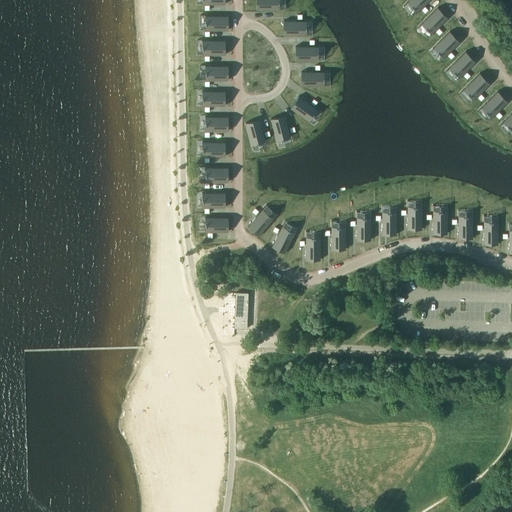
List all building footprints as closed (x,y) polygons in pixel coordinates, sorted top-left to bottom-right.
[(256,0),(256,9),(279,9),(279,0),(256,0)] [(408,0),(407,1),(418,11),(429,0),(408,0)] [(438,6),(421,23),(432,33),(448,17),(438,6)] [(206,15),(206,29),(228,29),(228,15),(206,15)] [(284,20),(284,34),(306,34),(306,20),(284,20)] [(450,30),(433,47),(444,57),(460,41),(450,30)] [(203,40),(203,54),(225,54),(225,39),(203,40)] [(296,45),(296,60),(318,60),(318,45),(296,45)] [(466,50),(449,67),(460,77),(476,61),(466,50)] [(206,65),(206,79),(229,79),(229,65),(206,65)] [(302,71),(302,85),(324,85),(324,71),(302,71)] [(480,72),(463,88),(473,99),(490,83),(480,72)] [(203,90),(203,105),(225,105),(225,90),(203,90)] [(498,90),(481,106),(492,117),(508,100),(498,90)] [(299,95),(290,107),(309,120),(317,108),(299,95)] [(511,111),(503,121),(511,129),(511,111)] [(285,114),(271,118),(277,139),(290,136),(285,114)] [(206,116),(206,130),(228,130),(228,116),(206,116)] [(259,118),(245,122),(251,144),(265,140),(259,118)] [(203,141),(203,156),(225,156),(225,141),(203,141)] [(206,167),(206,181),(228,181),(228,167),(206,167)] [(203,192),(203,206),(225,206),(225,192),(203,192)] [(422,205),(407,205),(407,228),(422,228),(422,205)] [(263,208),(248,226),(259,235),(274,218),(263,208)] [(447,210),(433,210),(433,233),(447,233),(447,210)] [(396,211),(382,211),(382,234),(396,234),(396,211)] [(473,214),(458,214),(458,238),(473,238),(473,214)] [(371,216),(356,216),(356,239),(371,239),(371,216)] [(206,217),(206,231),(228,231),(228,217),(206,217)] [(498,220),(483,220),(483,243),(498,243),(498,220)] [(282,225),(272,246),(285,252),(295,232),(282,225)] [(346,225),(331,225),(331,249),(346,249),(346,225)] [(320,236),(306,236),(306,259),(320,259),(320,236)] [(234,328),(247,328),(248,292),(235,292),(234,328)]
